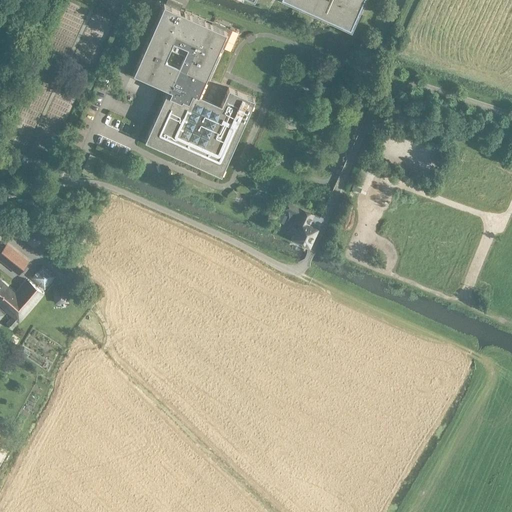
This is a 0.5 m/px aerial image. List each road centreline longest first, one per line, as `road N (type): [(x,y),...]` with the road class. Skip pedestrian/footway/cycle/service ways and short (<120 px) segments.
road 1 (track): [(407,511),(489,375),(482,359),(297,272)]
road 2 (track): [(0,509),(28,449),(108,343),(99,312),(62,274),(0,235)]
road 3 (unclassified): [(0,205),(81,179),(297,272),(303,264)]
road 4 (unclassified): [(311,248),(380,99),(394,89),(425,86),(511,116)]
road 5 (track): [(511,161),(379,102)]
